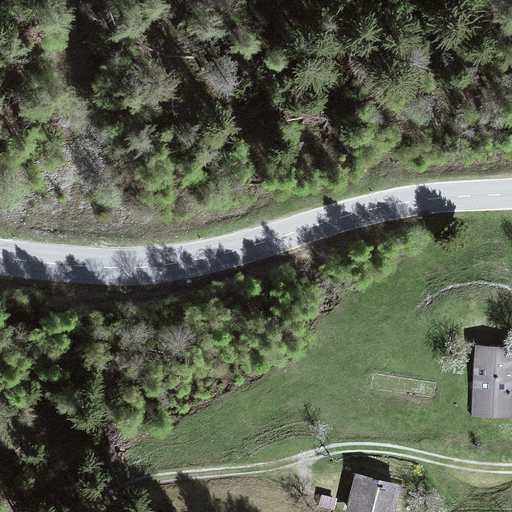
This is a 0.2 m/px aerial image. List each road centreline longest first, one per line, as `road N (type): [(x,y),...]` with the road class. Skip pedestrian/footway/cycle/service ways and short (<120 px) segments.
road 1 (tertiary): [(511,193),(377,207),(220,254),(148,266),(0,257)]
road 2 (track): [(511,468),(336,448),(140,483),(94,511)]
